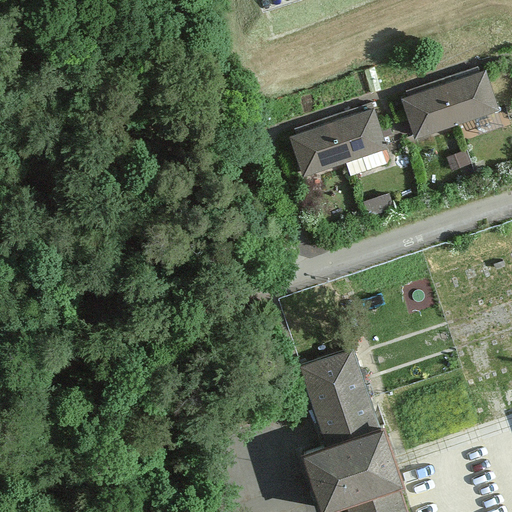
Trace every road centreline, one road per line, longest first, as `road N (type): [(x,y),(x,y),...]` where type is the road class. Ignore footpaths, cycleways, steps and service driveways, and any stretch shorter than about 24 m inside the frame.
road 1 (residential): [(511,206),(0,373)]
road 2 (track): [(173,511),(128,434),(97,341),(0,120)]
